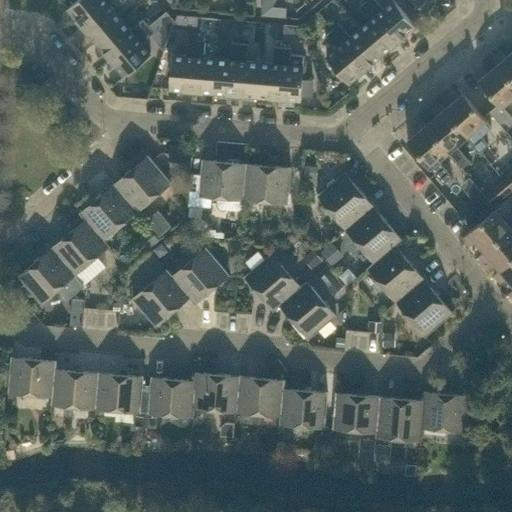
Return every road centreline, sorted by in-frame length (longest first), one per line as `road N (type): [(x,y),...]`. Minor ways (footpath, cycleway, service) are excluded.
road 1 (residential): [(499,304),(420,367),(292,356),(262,343),(190,338),(174,348),(31,337),(0,321)]
road 2 (residential): [(120,132),(148,123),(316,136),(354,131)]
road 3 (residential): [(354,131),(499,304)]
road 4 (residential): [(354,131),(475,29),(482,0)]
road 5 (residential): [(0,25),(24,28),(120,132)]
road 6 (residential): [(9,240),(120,132)]
